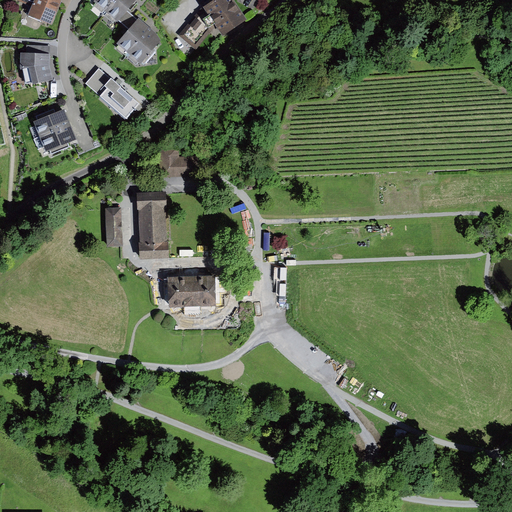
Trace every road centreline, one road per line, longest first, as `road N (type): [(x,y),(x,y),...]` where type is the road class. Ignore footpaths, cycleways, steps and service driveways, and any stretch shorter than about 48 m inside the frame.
road 1 (residential): [(290,0),(215,63),(142,142),(63,183),(0,229)]
road 2 (track): [(511,314),(486,286),(494,229),(475,214),(275,226),(257,218)]
road 3 (track): [(259,326),(304,370),(405,429),(475,450),(511,445)]
road 4 (residential): [(77,0),(60,30),(60,73),(85,145)]
